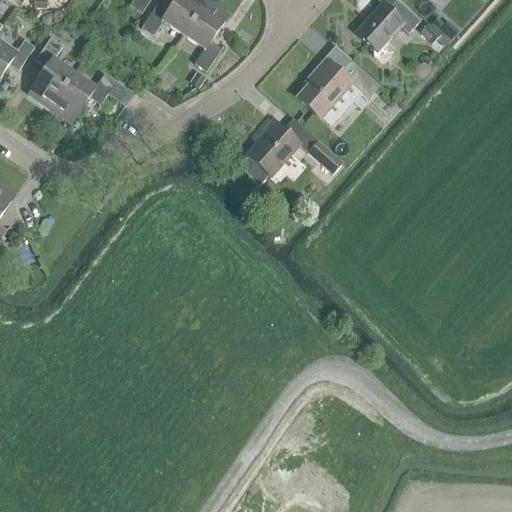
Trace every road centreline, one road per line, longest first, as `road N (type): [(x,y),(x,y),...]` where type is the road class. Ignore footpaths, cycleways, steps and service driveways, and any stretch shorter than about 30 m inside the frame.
road 1 (unclassified): [(511,435),(466,444),(425,437),(355,374),(325,368),(300,378),(208,511)]
road 2 (residential): [(0,142),(54,176),(96,172),(259,70),(308,10)]
